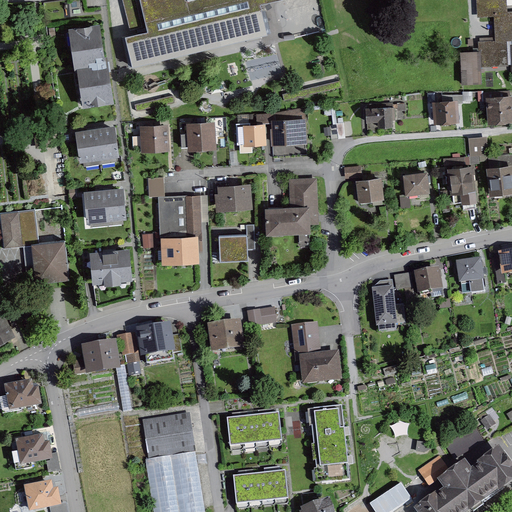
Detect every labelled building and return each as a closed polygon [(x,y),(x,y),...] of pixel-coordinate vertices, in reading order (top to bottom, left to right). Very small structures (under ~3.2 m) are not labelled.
[(135,0),(123,0),(131,29),(142,26),(135,0)] [(270,33),(263,4),(261,0),(144,0),(152,33),(129,38),(137,66),(270,33)] [(511,16),(507,16),(506,0),(479,0),(481,17),(499,16),(500,41),(507,41),(511,40),(511,16)] [(74,33),(85,108),(113,104),(102,29),(74,33)] [(507,41),(500,41),(480,42),(481,55),(481,67),(508,66),(507,41)] [(481,55),(463,55),(464,86),(482,86),(481,67),(481,55)] [(339,81),(283,94),(285,102),(341,89),(339,81)] [(473,98),(472,91),(464,92),(465,99),(473,98)] [(172,97),(135,106),(136,112),(174,103),(172,97)] [(511,99),(490,101),(491,125),(511,123),(511,99)] [(460,102),(437,104),(438,128),(462,127),(460,102)] [(394,110),(367,111),(368,128),(395,127),(394,110)] [(306,122),(275,123),(276,146),(307,145),(306,122)] [(217,134),(216,125),(216,123),(190,125),(191,151),(218,149),(217,134)] [(216,125),(217,134),(227,133),(226,125),(216,125)] [(264,126),(243,127),(245,145),(266,143),(264,126)] [(168,128),(143,129),(144,152),(169,151),(168,128)] [(98,132),(103,161),(120,159),(115,129),(98,132)] [(84,164),(103,161),(98,132),(79,135),(84,164)] [(486,140),(471,141),(472,157),(488,156),(486,140)] [(361,168),(345,169),(346,178),(362,177),(361,168)] [(474,169),(452,171),(453,194),(464,194),(464,208),(480,207),(474,169)] [(511,169),(492,171),(493,196),(511,194),(511,169)] [(429,176),(406,179),(408,196),(431,193),(429,176)] [(382,180),(360,183),(363,203),(384,200),(382,180)] [(292,210),(269,211),(270,235),(310,234),(310,224),(317,224),(316,181),(290,182),(292,210)] [(251,187),(220,190),(222,214),(253,211),(251,187)] [(107,193),(109,222),(127,220),(125,191),(107,193)] [(89,223),(109,222),(107,193),(87,194),(89,223)] [(166,265),(199,265),(198,199),(164,200),(166,265)] [(35,247),(39,247),(36,211),(2,214),(5,250),(35,247)] [(248,238),(217,239),(218,264),(248,263),(247,251),(258,250),(258,227),(248,228),(248,238)] [(155,234),(144,233),(144,246),(154,246),(155,234)] [(39,247),(35,247),(38,284),(69,281),(65,245),(39,247)] [(130,252),(93,256),(96,284),(133,281),(130,252)] [(511,255),(495,257),(498,283),(507,282),(506,273),(511,272),(511,255)] [(482,264),(460,267),(462,284),(472,283),(474,296),(487,294),(482,264)] [(441,273),(418,276),(421,296),(444,293),(441,273)] [(411,277),(397,278),(398,295),(412,294),(411,277)] [(394,290),(375,292),(380,334),(399,332),(394,290)] [(260,312),(262,326),(276,325),(274,311),(260,312)] [(248,314),(249,328),(262,326),(260,312),(248,314)] [(243,329),(249,328),(248,314),(241,315),(242,325),(243,329)] [(6,318),(0,321),(0,345),(16,338),(6,318)] [(242,325),(212,328),(215,353),(245,350),(243,329),(242,325)] [(317,327),(293,329),(297,362),(303,362),(307,386),(342,382),(339,356),(320,358),(317,327)] [(172,328),(141,333),(144,358),(148,357),(149,365),(174,361),(173,354),(176,353),(172,328)] [(127,337),(130,356),(139,355),(136,335),(127,337)] [(117,345),(119,358),(130,356),(127,337),(116,338),(117,345)] [(117,345),(86,350),(89,363),(76,365),(78,376),(90,374),(91,377),(121,372),(119,358),(117,345)] [(127,373),(117,374),(123,414),(133,413),(127,373)] [(33,386),(9,390),(13,413),(43,407),(40,393),(34,394),(33,386)] [(315,448),(347,445),(344,410),(312,413),(315,448)] [(479,421),(486,433),(497,427),(489,415),(479,421)] [(146,424),(152,461),(195,454),(189,416),(146,424)] [(267,418),(270,444),(283,443),(280,417),(267,418)] [(253,419),(256,446),(270,444),(267,418),(253,419)] [(244,447),(256,446),(253,419),(242,421),(244,447)] [(233,448),(244,447),(242,421),(230,422),(233,448)] [(44,441),(19,445),(24,468),(54,462),(51,448),(45,449),(44,441)] [(350,481),(347,445),(315,448),(319,484),(350,481)] [(449,493),(422,511),(479,511),(511,488),(511,465),(503,453),(475,474),(469,466),(443,485),(449,493)] [(205,511),(195,454),(152,461),(146,462),(154,511),(205,511)] [(439,460),(421,472),(430,486),(449,474),(439,460)] [(274,476),(277,502),(290,500),(287,474),(274,476)] [(261,477),(264,503),(277,502),(274,476),(261,477)] [(248,479),(251,505),(264,503),(261,477),(248,479)] [(237,480),(240,506),(251,505),(248,479),(237,480)] [(52,485),(28,490),(32,511),(33,511),(62,507),(60,492),(54,493),(52,485)] [(403,488),(374,507),(377,511),(398,511),(413,503),(403,488)]
